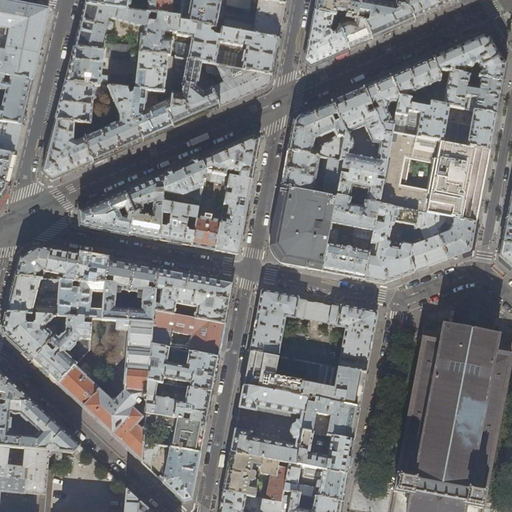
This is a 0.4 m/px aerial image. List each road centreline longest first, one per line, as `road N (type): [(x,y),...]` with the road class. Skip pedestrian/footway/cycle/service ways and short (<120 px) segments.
road 1 (secondary): [(279,102),(14,219)]
road 2 (residential): [(511,114),(479,271),(399,299),(375,295)]
road 3 (secondary): [(511,2),(279,102)]
road 4 (residential): [(203,511),(248,272)]
road 5 (residential): [(14,219),(248,272)]
road 6 (unclassified): [(173,511),(0,353)]
road 7 (residential): [(14,219),(67,2)]
road 8 (residential): [(248,272),(279,102)]
road 9 (residential): [(375,295),(248,272)]
